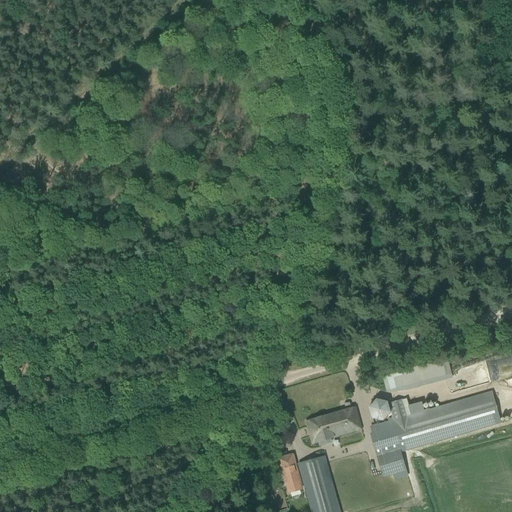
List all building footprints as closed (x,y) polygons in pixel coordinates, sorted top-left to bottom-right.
[(383,377),(387,392),(452,374),(448,359),(383,377)] [(407,474),(401,451),(501,421),(492,391),(407,416),(402,399),(389,403),(393,420),(370,426),(372,433),(368,434),(380,481),(407,474)] [(391,413),(387,401),(376,397),(369,407),(372,419),(383,422),(391,413)] [(311,424),(307,425),(312,444),(322,441),(362,430),(355,407),(310,420),(311,424)] [(281,458),(291,493),(305,490),(295,454),(281,458)] [(298,464),(311,511),(339,511),(324,457),(298,464)] [(280,511),(289,509),(282,487),(270,491),(276,511),(280,511)]
